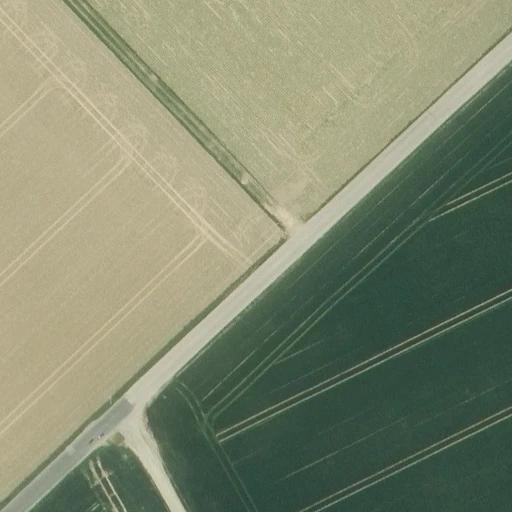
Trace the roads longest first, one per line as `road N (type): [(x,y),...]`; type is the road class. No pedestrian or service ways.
road 1 (unclassified): [(511,46),(13,511)]
road 2 (track): [(69,0),(256,194)]
